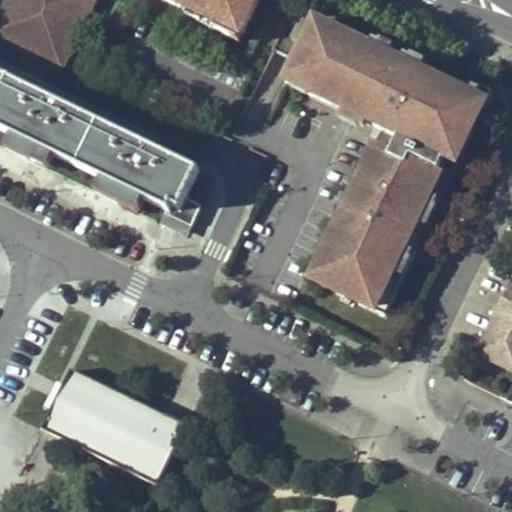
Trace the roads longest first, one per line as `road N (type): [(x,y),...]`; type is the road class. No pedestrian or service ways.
road 1 (residential): [(0,50),(215,147),(236,165),(228,230),(189,309)]
road 2 (residential): [(393,407),(511,156)]
road 3 (residential): [(189,309),(393,407)]
road 4 (residential): [(42,238),(189,309)]
road 5 (residential): [(511,465),(393,407)]
